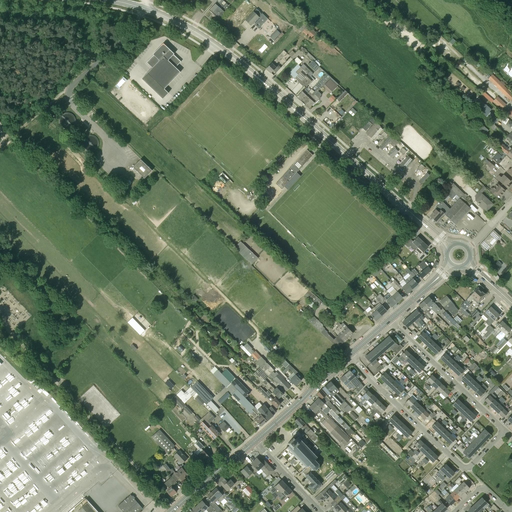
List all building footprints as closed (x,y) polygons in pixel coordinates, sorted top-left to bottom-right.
[(213,13),(222,4),(224,1),(222,0),(221,0),(219,2),(218,1),(209,10),(213,13)] [(216,16),(227,4),(226,3),(223,5),(222,4),(213,13),(216,16)] [(227,4),(216,16),(219,19),(228,10),(226,8),(228,5),(227,4)] [(261,12),(257,8),(246,20),(251,25),(253,23),(259,29),(268,19),(262,13),(262,14),(260,12),(261,12)] [(308,26),(303,32),(310,39),(316,32),(308,26)] [(271,37),(276,42),(284,35),(279,30),(271,37)] [(258,50),(262,54),(268,46),(265,43),(258,50)] [(152,68),(147,73),(141,79),(162,100),(168,93),(164,89),(180,72),(175,67),(181,62),(174,55),(174,56),(173,55),(174,54),(164,44),(162,44),(153,54),(154,55),(153,56),(146,62),(152,68)] [(271,73),(273,71),(277,67),(275,66),(287,53),(284,50),(266,69),(271,73)] [(321,65),(315,60),(314,62),(312,61),(309,65),(316,71),(319,68),(321,65)] [(301,67),(304,70),(308,74),(309,74),(311,77),(313,75),(314,74),(311,72),(304,64),(301,67)] [(124,72),(128,75),(133,68),(130,65),(124,72)] [(301,67),(298,65),(289,74),(295,79),(298,82),(299,80),(307,87),(312,82),(306,76),(305,77),(301,73),(304,70),(301,67)] [(134,90),(112,68),(107,73),(129,95),(134,90)] [(338,86),(339,84),(327,73),(319,81),(319,82),(321,84),(312,94),(309,92),(301,101),(305,105),(318,92),(323,87),(330,79),(338,86)] [(510,101),(511,99),(511,92),(509,89),(508,90),(504,86),(506,85),(501,81),(500,82),(492,75),(488,79),(510,101)] [(312,89),(319,82),(319,81),(316,78),(309,86),(312,89)] [(330,94),(338,86),(330,79),(323,87),(330,94)] [(309,92),(305,89),(297,97),(301,101),(309,92)] [(345,90),(337,99),(340,102),(349,93),(345,90)] [(494,100),(483,91),(481,94),(492,103),(493,102),(501,109),(506,105),(497,97),(494,100)] [(318,92),(305,105),(309,109),(314,104),(320,98),(321,94),(318,92)] [(342,109),(345,111),(355,100),(352,98),(342,109)] [(494,124),(498,120),(489,112),(491,110),(488,107),(480,99),(474,106),(486,116),(485,116),(494,124)] [(493,125),(493,124),(480,113),(477,116),(493,131),(494,130),(497,127),(493,124),(493,125)] [(369,121),(368,122),(366,124),(362,128),(365,131),(372,124),(369,121)] [(376,122),(366,133),(373,139),(383,129),(376,122)] [(484,135),(488,130),(481,124),(480,123),(479,124),(475,129),(484,135)] [(388,136),(379,146),(383,149),(392,140),(388,136)] [(507,148),(498,141),(495,145),(506,154),(511,158),(511,157),(511,149),(510,147),(508,149),(507,148)] [(397,146),(388,155),(392,159),(401,149),(397,146)] [(298,172),(313,155),(307,149),(291,167),(298,172)] [(410,152),(399,164),(406,170),(416,158),(410,152)] [(501,161),(495,155),(492,159),(498,164),(501,161)] [(144,178),(152,171),(141,160),(133,167),(144,178)] [(492,170),(495,167),(489,162),(486,164),(492,170)] [(282,189),(298,172),(291,167),(276,184),(282,189)] [(426,169),(416,180),(420,183),(430,172),(426,169)] [(228,186),(233,181),(223,172),(218,177),(228,186)] [(479,172),(475,177),(479,180),(483,176),(479,172)] [(510,181),(503,175),(501,177),(498,175),(496,178),(507,188),(509,185),(507,184),(510,181)] [(495,195),(496,194),(497,193),(500,196),(505,190),(497,183),(496,184),(497,185),(496,186),(495,185),(494,186),(492,188),(491,188),(490,189),(489,190),(496,197),(496,196),(495,195)] [(446,193),(452,199),(456,195),(450,189),(446,193)] [(265,204),(271,197),(266,193),(260,199),(265,204)] [(487,210),(492,204),(481,194),(475,201),(479,204),(478,204),(484,209),(485,208),(487,210)] [(452,206),(459,198),(456,195),(452,199),(451,200),(452,201),(453,201),(451,204),(452,206)] [(471,209),(468,207),(459,198),(452,206),(445,214),(456,225),(471,209)] [(440,210),(442,208),(439,206),(437,208),(436,209),(430,216),(436,221),(443,213),(440,210)] [(496,241),(500,236),(494,230),(480,245),(487,251),(491,246),(489,244),(494,238),(496,241)] [(409,239),(404,244),(408,248),(410,246),(414,250),(422,242),(417,237),(414,240),(413,241),(412,242),(409,239)] [(251,265),(258,258),(240,241),(233,248),(251,265)] [(422,242),(414,250),(415,250),(414,251),(415,251),(420,256),(418,258),(421,260),(420,261),(421,261),(427,256),(426,255),(426,256),(423,253),(425,251),(424,251),(425,250),(428,247),(422,242)] [(422,278),(431,270),(428,267),(423,261),(418,265),(422,271),(418,274),(422,278)] [(503,265),(498,261),(494,265),(498,270),(503,265)] [(418,285),(413,279),(407,283),(412,289),(418,285)] [(395,280),(394,280),(393,282),(392,282),(399,290),(401,288),(399,285),(398,284),(395,280)] [(407,294),(412,289),(407,283),(404,281),(399,285),(401,288),(402,288),(407,294)] [(396,291),(399,290),(392,282),(390,284),(392,286),(386,291),(390,295),(397,303),(402,298),(396,291)] [(470,295),(460,306),(463,309),(465,311),(465,310),(469,306),(471,304),(469,303),(473,299),(478,304),(483,299),(483,298),(482,297),(485,295),(481,291),(484,289),(480,285),(478,287),(470,295)] [(310,301),(314,295),(309,291),(305,296),(310,301)] [(391,307),(397,303),(390,295),(385,300),(380,294),(378,296),(383,303),(386,301),(391,307)] [(322,302),(314,295),(310,301),(314,304),(318,307),(322,302)] [(381,305),(383,303),(378,296),(375,298),(379,303),(374,308),(381,316),(387,311),(381,305)] [(446,296),(440,302),(444,307),(447,309),(448,312),(449,311),(453,315),(456,313),(457,312),(452,307),(454,305),(450,301),(446,296)] [(429,297),(424,301),(431,309),(433,312),(438,308),(436,305),(429,297)] [(424,301),(419,306),(424,311),(426,314),(424,315),(427,320),(432,316),(428,311),(431,310),(431,309),(424,301)] [(491,307),(483,315),(487,319),(495,311),(491,307)] [(376,321),(381,316),(374,308),(368,313),(365,311),(363,313),(367,317),(370,314),(376,321)] [(333,321),(336,318),(326,309),(323,313),(333,321)] [(474,311),(470,315),(474,319),(479,315),(480,314),(480,313),(476,309),(474,311)] [(417,310),(412,314),(416,320),(421,325),(424,323),(419,317),(421,315),(417,310)] [(445,311),(442,314),(450,322),(453,319),(445,311)] [(495,311),(487,319),(492,323),(494,321),(499,315),(495,311)] [(124,317),(140,334),(145,330),(129,313),(124,317)] [(412,314),(407,318),(411,324),(414,321),(419,327),(421,325),(416,320),(412,314)] [(312,315),(308,319),(337,348),(348,338),(338,327),(336,329),(339,333),(333,338),(327,333),(328,332),(324,329),(325,328),(323,326),(324,326),(323,325),(312,315)] [(457,315),(453,319),(458,324),(462,321),(457,315)] [(471,322),(468,326),(470,328),(474,325),(481,317),(479,315),(474,319),(471,322)] [(407,318),(402,323),(407,328),(411,324),(407,318)] [(502,321),(496,327),(501,331),(506,325),(502,321)] [(338,327),(348,338),(353,333),(347,327),(343,323),(341,325),(338,322),(336,324),(338,327)] [(498,342),(496,345),(498,347),(505,340),(503,338),(505,335),(511,329),(506,325),(501,331),(498,334),(502,338),(500,341),(498,342)] [(487,332),(484,336),(486,338),(494,330),(492,327),(487,332)] [(425,329),(418,337),(422,341),(427,336),(424,334),(427,331),(425,329)] [(389,336),(384,340),(390,347),(393,351),(397,354),(403,347),(400,344),(399,346),(395,342),(389,336)] [(427,336),(422,341),(427,346),(432,341),(427,336)] [(505,340),(498,347),(500,349),(505,343),(510,348),(510,347),(511,345),(511,336),(507,342),(505,340)] [(384,340),(379,344),(385,351),(390,347),(384,340)] [(432,341),(427,346),(432,350),(437,345),(432,341)] [(247,343),(243,347),(249,352),(252,349),(247,343)] [(379,344),(375,349),(380,355),(385,351),(379,344)] [(437,345),(432,350),(436,354),(444,347),(442,345),(439,347),(437,345)] [(273,357),(277,353),(273,349),(269,353),(273,357)] [(375,349),(370,353),(375,359),(380,355),(375,349)] [(396,356),(392,362),(395,365),(400,360),(403,363),(406,360),(411,355),(406,350),(398,358),(396,356)] [(448,350),(440,358),(445,363),(450,358),(447,355),(450,352),(448,350)] [(255,362),(260,358),(254,352),(251,355),(252,355),(250,357),(255,362)] [(370,353),(365,357),(370,363),(373,366),(378,362),(375,359),(370,353)] [(411,355),(406,360),(410,364),(415,359),(411,355)] [(450,358),(445,363),(450,367),(454,362),(456,360),(459,357),(457,355),(455,358),(454,357),(452,360),(450,358)] [(415,359),(410,364),(415,368),(420,363),(415,359)] [(454,362),(450,367),(454,371),(459,366),(454,362)] [(274,371),(267,363),(262,369),(269,376),(276,383),(279,386),(280,385),(286,391),(290,386),(276,372),(275,373),(273,372),(274,371)] [(420,363),(415,368),(419,373),(424,368),(420,363)] [(474,363),(469,368),(472,372),(474,370),(475,368),(478,366),(474,363)] [(289,369),(295,375),(297,373),(290,365),(287,367),(289,369)] [(459,366),(454,371),(459,376),(466,368),(464,366),(462,369),(460,368),(459,366)] [(265,380),(269,376),(262,369),(260,367),(254,374),(278,398),(283,394),(277,387),(274,390),(273,389),(274,389),(265,380)] [(213,374),(226,388),(231,383),(217,370),(213,374)] [(350,370),(345,375),(351,381),(356,387),(356,388),(361,384),(361,383),(350,370)] [(469,371),(462,379),(467,383),(471,378),(469,376),(471,373),(469,371)] [(385,372),(380,378),(384,382),(392,374),(390,377),(385,372)] [(392,374),(384,382),(389,386),(396,379),(392,374)] [(301,380),(295,375),(290,380),(295,386),(301,380)] [(345,375),(340,379),(349,390),(352,388),(353,390),(356,387),(351,381),(345,375)] [(432,375),(427,380),(432,384),(436,379),(432,375)] [(236,389),(245,398),(250,392),(236,378),(231,383),(236,389)] [(471,378),(467,383),(471,388),(476,383),(471,378)] [(489,378),(486,381),(489,384),(488,385),(491,388),(495,384),(489,378)] [(166,383),(172,389),(175,386),(169,379),(166,383)] [(396,379),(389,386),(394,391),(399,385),(394,381),(396,379)] [(436,379),(432,384),(436,389),(441,384),(436,379)] [(213,398),(197,381),(191,387),(207,403),(210,401),(213,398)] [(330,382),(322,389),(328,395),(346,414),(352,408),(335,392),(338,390),(330,382)] [(231,383),(226,388),(232,394),(236,389),(231,383)] [(476,383),(471,388),(476,392),(480,387),(476,383)] [(441,384),(436,389),(440,393),(446,388),(441,384)] [(480,387),(476,392),(480,396),(485,391),(487,388),(483,384),(480,387)] [(399,385),(394,391),(398,395),(404,390),(399,385)] [(415,386),(407,394),(410,397),(410,396),(412,394),(414,392),(413,392),(415,390),(417,388),(415,386)] [(190,399),(196,393),(191,387),(184,394),(181,390),(176,395),(185,404),(190,399)] [(258,389),(260,391),(266,397),(267,398),(270,402),(276,408),(281,403),(275,397),(273,399),(269,396),(271,394),(268,391),(266,393),(260,387),(258,389)] [(446,388),(440,393),(445,397),(450,392),(446,388)] [(236,389),(232,394),(245,409),(250,404),(245,398),(236,389)] [(321,390),(317,394),(323,401),(331,409),(337,415),(340,413),(337,410),(329,401),(328,402),(324,397),(326,396),(321,390)] [(361,402),(359,404),(361,407),(363,405),(366,402),(368,400),(373,395),(368,390),(365,394),(360,399),(361,400),(362,401),(361,402)] [(411,397),(406,402),(410,406),(415,401),(417,399),(420,397),(420,396),(423,393),(421,392),(419,394),(418,395),(415,398),(414,400),(411,397)] [(229,396),(227,393),(220,399),(222,402),(229,396)] [(489,395),(484,400),(489,405),(494,400),(496,397),(492,394),(492,393),(489,395)] [(184,409),(186,406),(176,395),(173,399),(182,408),(183,407),(184,409)] [(373,395),(368,400),(372,405),(377,400),(373,395)] [(318,398),(314,402),(324,412),(326,414),(329,410),(327,408),(325,406),(326,405),(318,398)] [(457,399),(452,404),(457,409),(462,404),(457,399)] [(498,404),(494,409),(498,413),(503,408),(505,406),(502,404),(505,401),(503,399),(500,402),(498,404)] [(373,409),(370,412),(372,414),(382,404),(377,400),(372,405),(370,407),(373,409)] [(494,400),(489,405),(494,409),(498,404),(494,400)] [(219,409),(210,401),(207,403),(207,404),(215,413),(219,409)] [(415,401),(410,406),(415,411),(420,406),(415,401)] [(314,402),(309,407),(315,414),(317,415),(319,412),(326,419),(324,421),(322,423),(326,427),(326,428),(331,432),(341,442),(342,442),(347,436),(337,426),(338,426),(326,414),(324,412),(314,402)] [(425,410),(420,415),(424,420),(429,415),(430,416),(432,419),(436,414),(434,412),(433,413),(432,412),(429,410),(431,407),(434,404),(432,402),(432,403),(430,405),(429,406),(426,408),(425,410)] [(372,414),(369,417),(371,419),(374,415),(376,413),(379,415),(386,408),(382,404),(372,414)] [(462,404),(457,409),(462,413),(467,408),(462,404)] [(257,411),(267,421),(273,415),(272,414),(275,412),(271,407),(268,409),(263,405),(257,411)] [(187,406),(184,409),(191,415),(194,412),(187,406)] [(420,406),(415,411),(420,415),(425,410),(420,406)] [(257,411),(254,408),(252,410),(258,416),(255,419),(261,426),(267,421),(257,411)] [(467,408),(462,413),(466,418),(471,412),(467,408)] [(503,408),(498,413),(503,418),(508,413),(510,410),(510,409),(508,408),(506,411),(503,408)] [(331,409),(329,412),(341,424),(344,426),(346,424),(344,422),(337,415),(331,409)] [(200,420),(216,436),(219,434),(212,426),(207,421),(213,416),(209,412),(201,419),(200,420)] [(352,412),(349,415),(354,421),(355,420),(357,418),(358,418),(354,414),(352,412)] [(471,412),(466,418),(471,422),(476,417),(471,412)] [(200,420),(201,419),(197,415),(194,418),(213,439),(216,436),(200,420)] [(394,415),(389,420),(394,425),(398,420),(394,415)] [(299,417),(294,421),(300,427),(300,428),(303,431),(312,440),(316,445),(323,451),(326,449),(319,442),(321,441),(316,435),(314,433),(317,431),(313,427),(310,429),(304,423),(299,417)] [(378,424),(377,425),(380,427),(386,421),(383,419),(382,420),(378,424)] [(398,420),(394,425),(398,429),(403,424),(398,420)] [(436,421),(431,427),(436,431),(441,426),(436,421)] [(403,424),(398,429),(403,433),(407,428),(403,424)] [(441,426),(436,431),(441,436),(446,430),(441,426)] [(348,430),(346,432),(351,436),(355,433),(350,428),(348,430)] [(407,428),(403,433),(407,438),(412,433),(407,428)] [(446,430),(441,436),(445,440),(451,435),(452,433),(455,430),(453,428),(451,431),(448,428),(446,430)] [(167,453),(175,446),(160,429),(152,437),(167,453)] [(485,429),(480,434),(486,440),(491,435),(485,429)] [(480,434),(476,439),(482,444),(486,440),(480,434)] [(451,435),(445,440),(450,444),(455,439),(451,435)] [(290,445),(287,448),(305,467),(301,471),(305,476),(310,472),(312,469),(313,470),(316,470),(319,468),(319,464),(315,459),(318,457),(298,437),(296,439),(294,437),(288,443),(290,445)] [(375,443),(378,446),(379,447),(383,443),(379,439),(375,443)] [(476,439),(472,443),(478,449),(482,444),(476,439)] [(201,449),(204,446),(198,440),(197,441),(195,443),(201,449)] [(419,440),(415,445),(419,449),(424,444),(419,440)] [(478,449),(472,443),(467,448),(473,453),(478,449)] [(424,444),(419,449),(424,454),(429,449),(424,444)] [(467,448),(463,453),(469,458),(473,453),(467,448)] [(429,449),(424,454),(428,458),(433,453),(429,449)] [(183,463),(187,459),(179,450),(175,455),(183,463)] [(209,457),(203,450),(197,456),(195,454),(192,456),(200,466),(209,457)] [(433,453),(428,458),(433,462),(438,457),(433,453)] [(253,465),(251,467),(256,472),(261,468),(264,465),(261,463),(257,458),(251,463),(253,465)] [(419,464),(417,466),(419,468),(424,463),(426,460),(424,458),(419,464)] [(264,465),(261,468),(263,471),(268,476),(271,473),(274,471),(271,468),(264,460),(261,463),(264,465)] [(441,474),(435,480),(437,482),(441,478),(443,476),(445,474),(450,469),(445,464),(438,471),(440,472),(441,474)] [(246,466),(241,471),(246,477),(252,472),(246,466)] [(182,481),(185,478),(184,477),(187,474),(182,468),(176,473),(182,481)] [(450,469),(445,474),(450,479),(455,473),(450,469)] [(307,478),(305,480),(309,485),(308,486),(313,491),(317,488),(321,484),(310,472),(305,476),(307,478)] [(222,476),(215,482),(220,487),(221,485),(226,491),(234,484),(230,479),(227,482),(224,480),(225,479),(222,476)] [(459,477),(454,482),(456,484),(464,492),(469,488),(464,482),(462,484),(460,482),(461,480),(459,477)] [(282,480),(270,490),(273,493),(273,494),(275,492),(278,496),(288,486),(282,480)] [(174,494),(176,492),(171,486),(167,481),(164,483),(169,488),(166,491),(171,496),(172,496),(174,494)] [(323,495),(322,495),(326,499),(335,491),(331,487),(333,485),(331,483),(328,485),(324,490),(326,492),(323,495)] [(454,486),(452,488),(460,496),(464,492),(456,484),(454,486)] [(248,485),(242,491),(248,496),(253,491),(248,485)] [(288,486),(278,496),(280,497),(279,498),(282,501),(292,491),(288,486)] [(450,486),(448,488),(450,490),(449,491),(451,493),(450,495),(455,501),(460,496),(452,488),(450,486)] [(216,488),(212,492),(218,499),(221,502),(224,499),(224,498),(229,503),(231,505),(234,502),(232,500),(223,491),(220,493),(216,488)] [(335,491),(326,499),(330,503),(333,500),(335,502),(340,497),(335,491)] [(212,492),(206,497),(211,501),(213,504),(214,503),(218,499),(212,492)] [(442,493),(440,495),(442,497),(443,497),(450,505),(455,501),(450,495),(447,493),(444,495),(442,493)] [(334,507),(334,508),(337,511),(338,511),(346,504),(342,500),(345,497),(343,494),(343,495),(340,497),(335,502),(337,504),(334,507)] [(132,496),(131,495),(118,506),(123,511),(138,511),(142,508),(134,499),(135,498),(133,496),(132,496)] [(482,498),(477,502),(484,509),(487,507),(489,509),(491,507),(482,498)] [(440,500),(437,502),(440,505),(437,508),(441,511),(443,511),(447,508),(440,500)] [(202,501),(197,505),(204,511),(206,510),(207,511),(208,511),(213,508),(212,507),(209,503),(206,505),(202,501)] [(477,502),(472,506),(477,511),(481,511),(484,509),(477,502)] [(96,511),(88,503),(78,511),(96,511)] [(346,504),(338,511),(337,511),(353,511),(354,511),(350,508),(351,507),(347,503),(346,504)]
